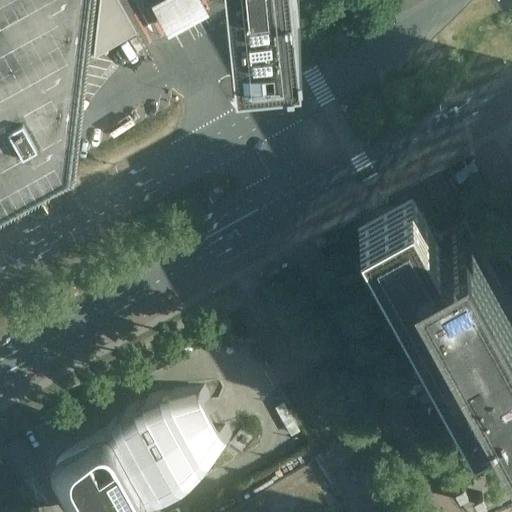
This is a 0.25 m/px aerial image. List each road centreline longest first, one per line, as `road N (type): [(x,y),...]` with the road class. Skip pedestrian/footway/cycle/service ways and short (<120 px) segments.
road 1 (unclassified): [(281,202),(447,511)]
road 2 (unclassified): [(0,364),(281,202)]
road 3 (unclassified): [(248,119),(0,262)]
road 4 (unclassified): [(281,202),(367,172),(467,117)]
road 5 (unclassified): [(412,26),(248,119)]
road 6 (unknown): [(159,114),(94,13),(75,0)]
